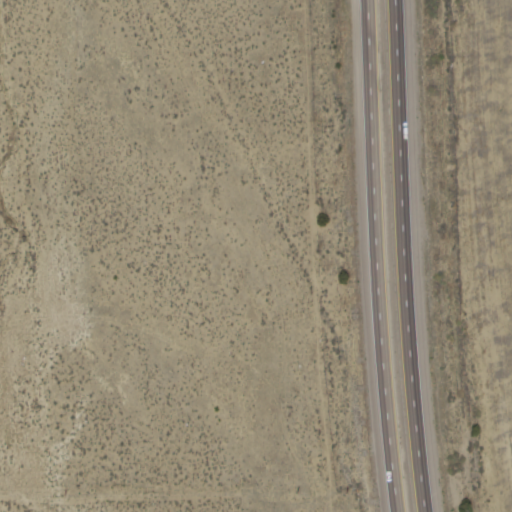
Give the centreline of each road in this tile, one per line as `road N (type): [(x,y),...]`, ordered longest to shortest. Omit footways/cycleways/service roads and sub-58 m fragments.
road 1 (trunk): [(369,0),(379,272),(401,511)]
road 2 (trunk): [(428,511),(397,0)]
